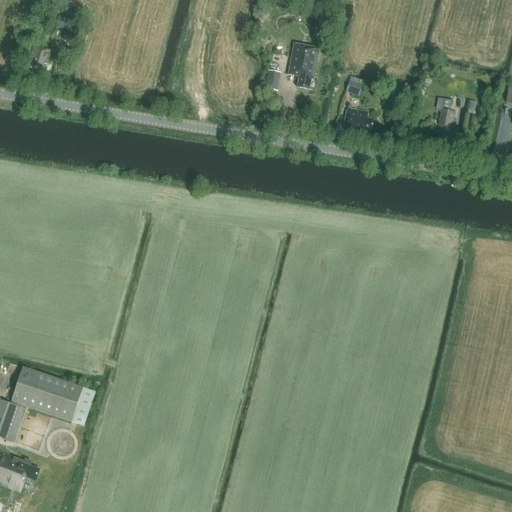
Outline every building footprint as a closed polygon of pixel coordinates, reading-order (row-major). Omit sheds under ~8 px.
[(55,28),(73,32),(76,33),(78,20),(58,16),(55,28)] [(59,44),(62,33),(53,31),(50,42),(59,44)] [(294,44),(288,76),(298,78),(296,89),(309,91),(311,80),(313,81),(319,49),(294,44)] [(48,64),(51,50),(35,45),(31,59),(34,60),(33,64),(43,67),(44,63),(48,64)] [(265,90),(277,92),(281,74),(268,71),(265,90)] [(350,79),(346,93),(359,97),(363,83),(350,79)] [(455,114),(450,112),(452,102),(438,99),(436,110),(442,111),(440,117),(442,118),(441,121),(440,121),(437,134),(439,134),(438,141),(446,142),(448,134),(451,135),(455,114)] [(477,113),(480,103),(471,100),(468,111),(477,113)] [(371,131),(373,120),(366,119),(367,113),(347,109),(343,129),(359,132),(359,129),(371,131)] [(27,407),(37,411),(83,427),(95,393),(23,368),(10,405),(0,401),(0,438),(14,444),(22,420),(27,407)] [(36,482),(40,470),(30,467),(32,462),(26,460),(25,463),(21,461),(0,453),(0,485),(21,493),(26,478),(36,482)]
